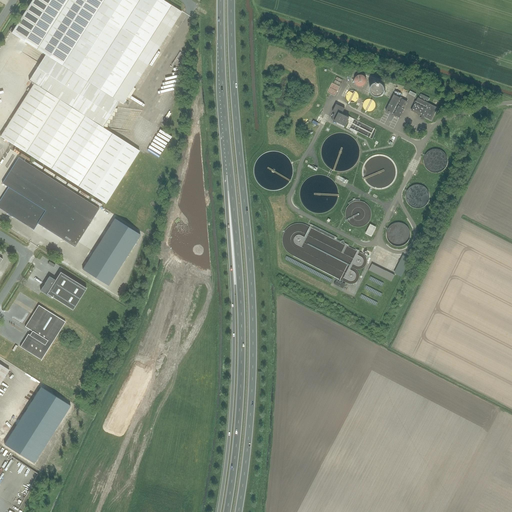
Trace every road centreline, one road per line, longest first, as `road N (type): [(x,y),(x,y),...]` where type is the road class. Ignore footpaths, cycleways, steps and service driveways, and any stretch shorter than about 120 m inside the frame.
road 1 (trunk): [(239,511),(253,347),(231,0)]
road 2 (trunk): [(230,174),(242,345),(227,511)]
road 3 (trunk): [(230,174),(231,423),(218,511)]
road 4 (trunk): [(221,0),(230,174)]
